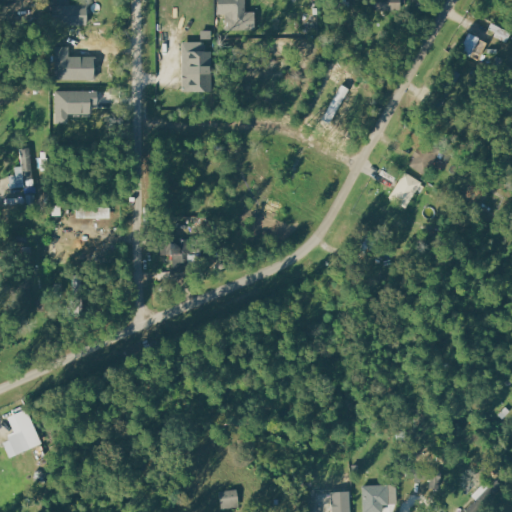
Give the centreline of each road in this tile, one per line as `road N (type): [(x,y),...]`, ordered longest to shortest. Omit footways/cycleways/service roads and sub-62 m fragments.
road 1 (residential): [(0,389),(312,246),(452,0)]
road 2 (residential): [(150,322),(139,291),(148,140),(137,104),(138,0)]
road 3 (residential): [(146,121),(270,125),(358,169)]
